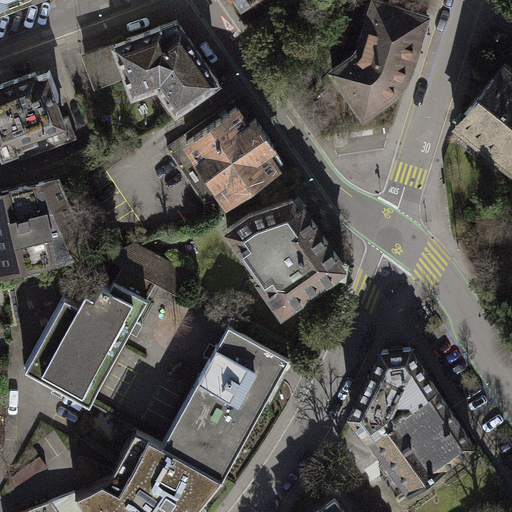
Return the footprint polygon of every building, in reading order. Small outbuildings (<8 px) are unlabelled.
[(365,26),(373,0),(329,0),(325,14),(365,26)] [(373,0),(365,26),(359,47),(331,68),(351,94),(358,104),(355,106),(363,116),(380,104),(380,101),(406,79),(418,42),(427,11),(416,8),(416,10),(383,0),(373,0)] [(158,82),(175,109),(218,79),(175,19),(84,53),(94,83),(125,73),(132,91),(158,82)] [(511,69),(504,63),(456,121),(511,167),(511,166),(511,69)] [(35,71),(0,83),(0,155),(16,150),(19,157),(75,137),(67,115),(63,117),(55,95),(58,94),(49,69),(36,74),(35,71)] [(182,135),(166,146),(211,211),(231,205),(228,200),(277,166),(265,149),(274,143),(255,116),(247,122),(237,106),(186,140),(182,135)] [(95,144),(64,160),(70,172),(101,156),(95,144)] [(0,253),(4,270),(51,258),(89,246),(60,178),(42,177),(0,188),(0,253)] [(252,211),(226,229),(242,251),(244,250),(263,276),(261,278),(281,307),(336,269),(342,270),(343,259),(338,259),(302,206),(300,207),(293,197),(252,211)] [(120,247),(114,258),(170,287),(180,269),(131,243),(120,247)] [(135,319),(148,296),(113,276),(109,284),(101,279),(95,291),(87,286),(78,301),(65,294),(25,366),(89,401),(129,329),(135,333),(141,322),(135,319)] [(288,355),(228,322),(162,440),(222,474),(288,355)] [(364,436),(365,434),(431,387),(407,347),(379,349),(347,412),(364,436)] [(376,475),(392,497),(405,487),(406,488),(471,442),(431,387),(365,434),(388,466),(376,475)] [(162,440),(134,425),(106,474),(75,490),(89,511),(190,511),(222,474),(162,440)] [(346,511),(335,496),(312,511),(346,511)] [(58,511),(50,499),(17,511),(58,511)]
